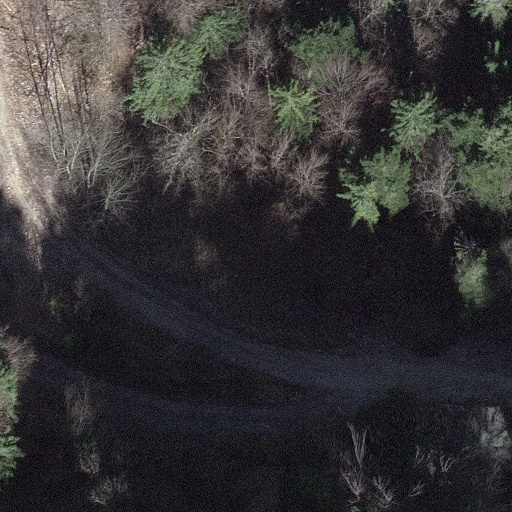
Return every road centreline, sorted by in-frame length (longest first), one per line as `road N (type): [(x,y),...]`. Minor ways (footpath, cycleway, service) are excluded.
road 1 (track): [(0,130),(15,175),(53,234),(98,272),(181,317),(306,360),(511,388)]
road 2 (track): [(0,344),(28,364),(141,407),(219,418),(298,416),(396,372)]
